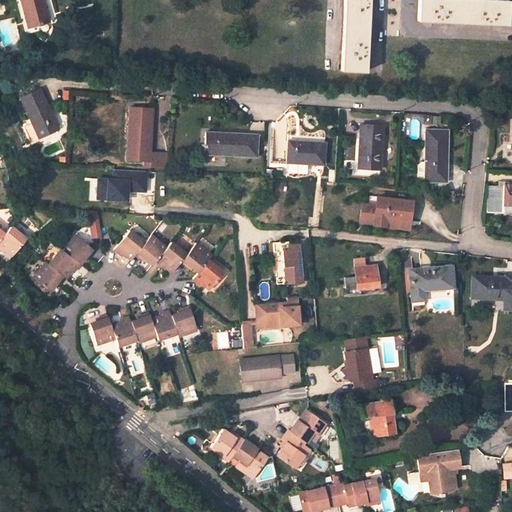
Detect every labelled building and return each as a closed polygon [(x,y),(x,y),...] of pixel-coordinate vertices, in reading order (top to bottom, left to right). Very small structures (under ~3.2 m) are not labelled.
[(16,0),(26,34),(50,28),(48,21),(28,27),(20,0),(16,0)] [(48,21),(42,0),(20,0),(28,27),(48,21)] [(344,0),(341,70),(366,72),(368,0),(344,0)] [(505,0),(418,0),(418,20),(507,25),(508,0),(505,0)] [(40,88),(20,98),(38,138),(59,128),(40,88)] [(130,107),(127,159),(144,160),(143,166),(166,167),(166,153),(150,152),(153,108),(130,107)] [(360,124),(358,168),(367,169),(380,169),(382,125),(360,124)] [(447,129),(425,129),(424,174),(422,174),(422,180),(424,180),(424,182),(447,181),(447,129)] [(205,131),(204,154),(256,157),(257,134),(205,131)] [(287,139),(286,163),(323,164),(325,142),(287,139)] [(94,176),(93,199),(126,200),(126,191),(146,191),(146,170),(107,169),(107,176),(94,176)] [(511,183),(504,183),(503,214),(511,214),(511,183)] [(412,201),(377,197),(376,204),(367,203),(361,208),(360,216),(364,222),(373,223),(373,224),(385,225),(386,218),(409,221),(412,201)] [(228,211),(228,203),(209,202),(208,207),(214,207),(214,210),(228,211)] [(98,216),(87,217),(89,237),(100,237),(98,216)] [(409,221),(386,218),(385,225),(408,228),(409,221)] [(13,255),(26,239),(11,226),(5,234),(0,239),(0,248),(3,251),(5,249),(13,255)] [(144,243),(129,230),(113,248),(121,255),(123,252),(131,259),(135,254),(144,243)] [(87,257),(94,250),(75,233),(62,250),(79,263),(86,256),(87,257)] [(135,254),(142,260),(144,258),(152,264),(155,260),(165,247),(150,235),(144,243),(135,254)] [(155,260),(163,267),(165,265),(173,271),(180,261),(186,254),(170,241),(165,247),(155,260)] [(276,284),(302,282),(300,243),(289,244),(289,241),(273,243),(276,284)] [(180,261),(188,267),(190,266),(197,271),(207,259),(211,255),(195,243),(186,254),(180,261)] [(71,270),(73,271),(79,263),(62,250),(60,248),(48,264),(64,276),(65,277),(71,270)] [(377,287),(375,265),(365,267),(364,256),(353,258),(354,267),(352,267),(353,276),(343,277),(345,291),(377,287)] [(209,289),(223,272),(207,259),(197,271),(192,279),(199,285),(201,283),(209,289)] [(32,277),(48,290),(55,283),(57,285),(64,276),(48,264),(45,262),(32,277)] [(409,270),(412,305),(424,304),(422,289),(453,286),(450,266),(409,270)] [(13,285),(20,277),(13,271),(6,279),(13,285)] [(472,276),(471,297),(504,298),(504,308),(511,308),(511,278),(505,278),(506,275),(501,274),(501,277),(472,276)] [(297,324),(295,296),(285,297),(285,301),(253,304),(254,322),(279,320),(280,325),(297,324)] [(176,332),(177,336),(196,329),(188,307),(178,310),(179,312),(170,315),(176,332)] [(169,310),(159,313),(160,316),(151,319),(156,336),(157,339),(176,332),(170,315),(169,310)] [(137,342),(156,336),(151,319),(149,312),(139,315),(140,319),(131,322),(136,339),(137,342)] [(89,324),(95,344),(115,338),(110,325),(108,318),(107,315),(97,318),(98,321),(89,324)] [(119,319),(120,322),(110,325),(115,338),(117,345),(136,339),(131,322),(129,316),(119,319)] [(248,320),(241,320),(242,338),(249,338),(248,320)] [(366,342),(365,336),(344,339),(346,350),(345,350),(347,366),(341,370),(350,380),(353,380),(355,391),(373,388),(379,387),(377,378),(372,379),(370,366),(366,342)] [(249,338),(242,338),(243,347),(250,347),(249,338)] [(294,371),(292,354),(239,359),(241,381),(259,379),(258,374),(279,372),(294,371)] [(394,433),(390,399),(360,403),(361,417),(367,416),(369,436),(394,433)] [(305,441),(306,442),(309,438),(313,441),(315,442),(319,436),(317,434),(325,424),(306,411),(305,409),(300,416),(301,418),(299,421),(298,419),(297,419),(289,430),(305,441)] [(325,424),(317,434),(319,436),(326,425),(325,424)] [(229,433),(223,429),(210,447),(222,455),(221,457),(227,461),(231,456),(243,440),(230,431),(229,433)] [(277,454),(294,467),(303,455),(304,456),(309,449),(303,445),(305,441),(289,430),(288,429),(281,440),(283,441),(286,443),(282,448),(277,454)] [(234,466),(241,471),(244,466),(255,474),(267,457),(259,451),(257,454),(254,451),(255,449),(256,447),(244,438),(243,440),(231,456),(238,460),(234,466)] [(435,450),(422,453),(423,469),(431,469),(431,476),(432,490),(440,492),(440,494),(446,493),(445,491),(454,489),(453,481),(458,481),(457,467),(464,466),(463,448),(443,450),(435,450)] [(241,471),(252,478),(255,474),(244,466),(241,471)] [(303,511),(316,511),(338,507),(347,505),(348,510),(378,503),(373,481),(344,488),(343,485),(333,487),(299,495),(303,511)]
